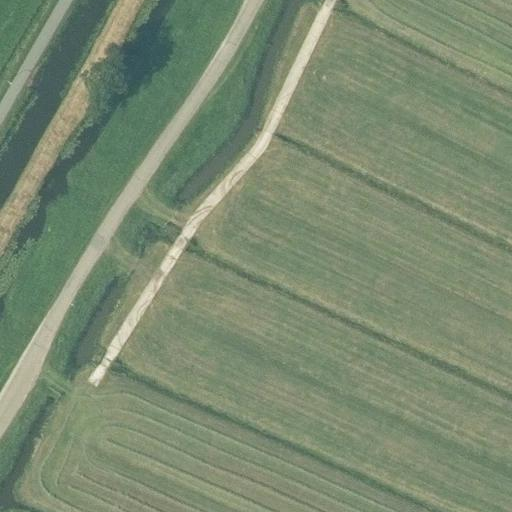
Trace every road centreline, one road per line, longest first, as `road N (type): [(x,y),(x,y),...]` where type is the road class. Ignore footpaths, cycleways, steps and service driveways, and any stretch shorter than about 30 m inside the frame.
road 1 (track): [(329,0),(256,155),(187,228),(89,390),(72,392),(25,370)]
road 2 (unclassified): [(0,413),(252,0)]
